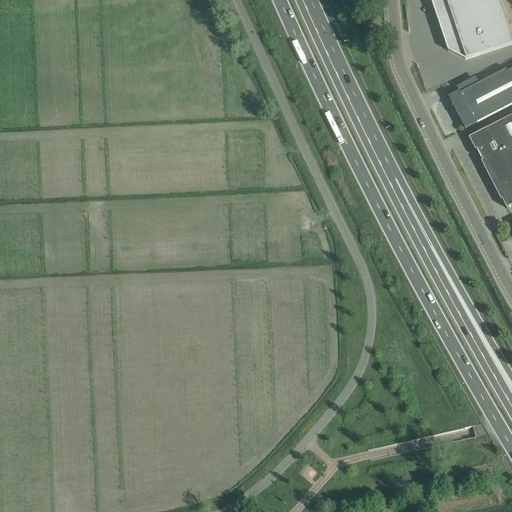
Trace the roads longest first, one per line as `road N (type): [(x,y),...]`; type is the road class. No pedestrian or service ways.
road 1 (unclassified): [(224,511),(283,467),(335,406),(365,357),(372,321),(359,261),(237,0)]
road 2 (trunk): [(279,0),(421,289),(511,446)]
road 3 (tertiary): [(511,293),(398,64),(391,0)]
road 4 (trunk): [(511,403),(372,146)]
road 5 (trunk): [(511,376),(372,146)]
road 6 (trunk): [(372,146),(309,0)]
